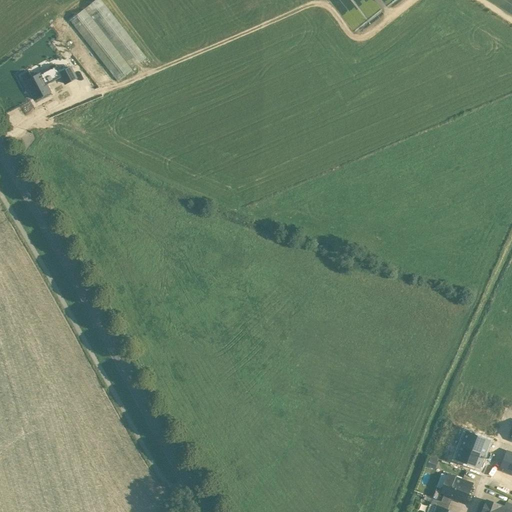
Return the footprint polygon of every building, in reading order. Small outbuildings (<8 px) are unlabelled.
[(146,58),(100,0),(95,0),(69,20),(117,81),(146,58)] [(59,73),(56,66),(25,82),(34,100),(49,92),(46,85),(61,77),(59,73)] [(70,68),(59,73),(61,77),(64,84),(75,78),(70,68)] [(511,453),(507,451),(500,469),(511,473),(511,453)] [(472,485),(449,476),(443,489),(442,493),(453,497),(465,502),(472,485)] [(453,497),(442,493),(443,489),(437,487),(433,498),(450,505),(453,497)] [(450,505),(433,498),(431,505),(438,507),(448,510),(450,505)] [(501,505),(487,500),(483,511),(511,511),(505,509),(500,507),(501,505)]
